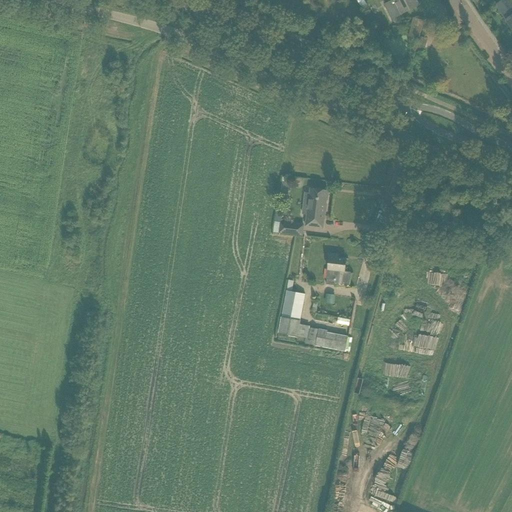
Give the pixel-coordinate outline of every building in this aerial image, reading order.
[(393,0),(397,6),(387,10),(392,19),(401,14),(410,10),(419,5),(415,0),(393,0)] [(506,20),(505,20),(511,29),(511,13),(509,10),(511,7),(511,1),(511,0),(502,0),(496,5),(506,20)] [(412,25),(409,37),(419,39),(422,28),(412,25)] [(306,227),(313,228),(323,229),(327,191),(310,188),(309,200),(304,200),(303,214),(307,215),(306,227)] [(280,222),(275,222),(273,232),(303,236),(304,224),(280,221),(280,222)] [(345,271),(346,259),(338,258),(338,255),(330,254),(327,279),(336,280),(336,283),(349,285),(351,272),(345,271)] [(278,333),(298,337),(308,339),(307,343),(345,351),(348,337),(328,333),(328,331),(310,328),(310,327),(300,324),(306,293),(286,291),(278,333)] [(326,302),(335,304),(337,295),(327,293),(326,302)] [(337,324),(348,326),(349,320),(338,318),(337,324)]
